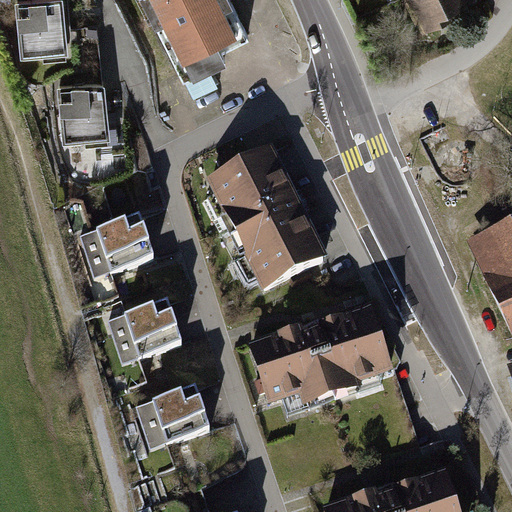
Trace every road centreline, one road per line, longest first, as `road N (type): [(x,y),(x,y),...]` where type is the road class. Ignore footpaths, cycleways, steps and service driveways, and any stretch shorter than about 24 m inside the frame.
road 1 (residential): [(338,81),(167,162),(275,511)]
road 2 (track): [(0,98),(118,511)]
road 3 (tertiary): [(511,454),(429,296),(348,110)]
road 4 (residential): [(348,110),(481,53),(511,14)]
